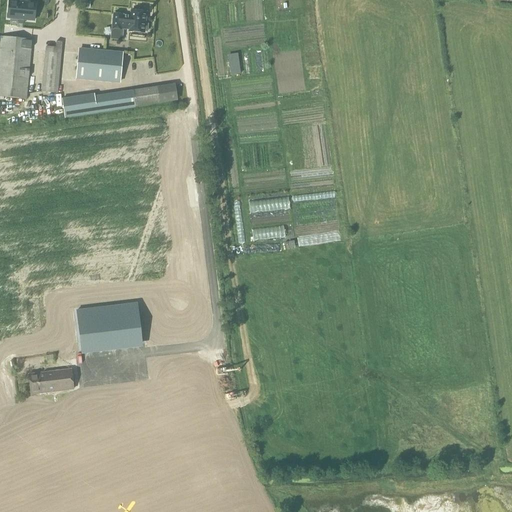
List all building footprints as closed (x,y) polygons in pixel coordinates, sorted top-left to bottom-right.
[(34,21),(36,3),(9,1),(7,19),(34,21)] [(129,31),(144,33),(144,31),(147,32),(148,25),(145,24),(146,13),(131,11),(131,17),(123,16),(123,15),(114,14),(112,29),(121,30),(121,29),(129,30),(129,31)] [(0,43),(0,97),(27,100),(32,40),(1,37),(0,43)] [(55,47),(46,46),(41,92),(58,94),(62,42),(56,41),(55,47)] [(120,82),(123,54),(79,50),(76,78),(120,82)] [(65,117),(177,101),(175,85),(133,91),(133,93),(119,95),(118,93),(94,97),(94,95),(62,99),(65,117)] [(49,112),(26,113),(26,123),(49,121),(49,112)] [(106,347),(142,343),(137,304),(77,311),(81,351),(106,348),(106,347)] [(100,380),(121,381),(121,366),(116,366),(117,360),(105,359),(105,364),(101,364),(100,380)] [(30,375),(32,395),(72,390),(70,370),(30,375)] [(131,396),(80,399),(81,419),(132,415),(131,396)] [(80,404),(50,405),(51,418),(80,417),(80,404)]
